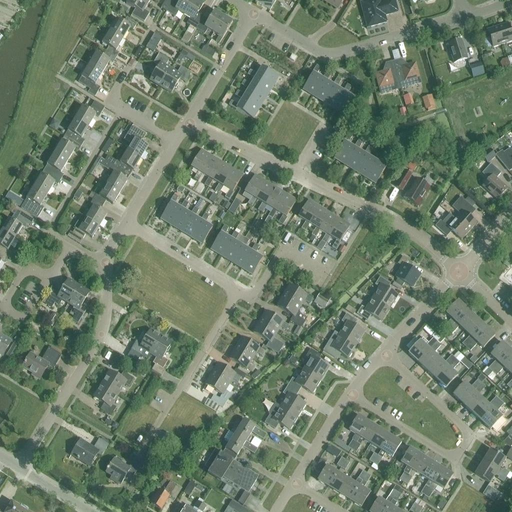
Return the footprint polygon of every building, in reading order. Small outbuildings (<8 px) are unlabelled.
[(144,10),(148,5),(140,0),(127,0),(126,4),(135,10),(132,15),(144,22),(149,13),(144,10)] [(165,0),(161,8),(166,12),(172,0),(165,0)] [(178,12),(184,15),(193,0),(180,0),(179,3),(174,0),(172,0),(166,12),(175,17),(178,12)] [(187,44),(191,37),(203,17),(197,14),(203,4),(195,0),(193,0),(184,15),(190,19),(187,24),(189,25),(184,34),(182,33),(178,38),(187,44)] [(256,0),(255,2),(270,11),(276,0),(256,0)] [(323,0),(338,9),(342,0),(323,0)] [(385,16),(398,12),(394,0),(385,0),(381,1),(380,0),(370,0),(360,3),(367,28),(387,23),(385,16)] [(208,20),(203,17),(191,37),(198,41),(202,33),(204,35),(207,29),(213,33),(223,17),(214,11),(208,20)] [(232,22),(223,17),(213,33),(219,36),(216,41),(219,44),(222,39),(232,22)] [(116,19),(109,31),(123,40),(130,28),(133,30),(136,24),(126,18),(123,23),(116,19)] [(497,26),(503,45),(511,41),(511,35),(508,23),(497,26)] [(489,37),(492,47),(492,48),(503,45),(497,26),(486,30),(489,37)] [(123,40),(109,31),(102,43),(109,47),(105,52),(116,59),(119,53),(116,51),(123,40)] [(154,34),(146,48),(153,52),(161,39),(154,34)] [(454,64),(467,59),(461,40),(447,45),(454,64)] [(216,52),(208,47),(205,46),(202,52),(212,58),(216,52)] [(195,58),(182,51),(177,60),(181,62),(184,57),(193,62),(195,58)] [(116,59),(105,52),(102,57),(95,53),(88,65),(102,74),(109,62),(112,64),(116,59)] [(160,87),(171,70),(165,67),(168,60),(158,54),(153,63),(159,66),(150,81),(160,87)] [(400,89),(420,83),(415,64),(402,67),(400,61),(393,62),(397,76),(400,89)] [(376,75),(381,94),(400,89),(397,76),(393,62),(386,64),(388,71),(376,75)] [(472,77),(484,73),(481,64),(470,67),(472,77)] [(102,74),(88,65),(81,77),(78,83),(90,89),(87,93),(94,97),(97,94),(100,88),(95,85),(102,74)] [(313,97),(328,73),(326,72),(322,79),(316,75),(321,68),(316,66),(312,73),(313,74),(302,90),(313,97)] [(247,75),(254,79),(255,78),(272,88),(278,78),(261,67),(257,75),(250,70),(247,75)] [(177,74),(171,70),(160,87),(171,94),(180,79),(185,82),(190,74),(180,68),(177,74)] [(331,75),(328,73),(313,97),(323,103),(334,86),(332,85),(326,82),(331,75)] [(241,85),(248,89),(249,88),(266,98),(272,88),(255,78),(254,79),(251,85),(244,81),(241,85)] [(323,103),(333,109),(344,92),(343,92),(337,88),(341,81),(337,78),(332,85),(334,86),(323,103)] [(344,92),(333,109),(344,116),(354,99),(347,94),(351,87),(347,85),(343,92),(344,92)] [(235,95),(242,100),(243,98),(259,109),(266,98),(249,88),(248,89),(244,95),(237,91),(235,95)] [(409,95),(403,97),(406,107),(412,105),(409,95)] [(243,98),(242,100),(238,105),(231,101),(229,106),(236,110),(237,109),(253,119),(259,109),(243,98)] [(432,99),(424,101),(427,111),(428,111),(428,112),(435,110),(435,109),(435,108),(432,99)] [(74,119),(88,127),(95,116),(98,118),(104,108),(94,102),(88,111),(82,107),(74,119)] [(81,139),(88,127),(74,119),(67,131),(64,136),(81,146),(84,141),(81,139)] [(120,147),(141,159),(148,148),(141,143),(144,138),(146,135),(132,127),(124,140),(125,140),(120,147)] [(334,159),(344,165),(355,148),(353,148),(347,144),(352,137),(347,134),(343,142),(344,142),(334,159)] [(78,152),(81,146),(64,136),(61,141),(54,153),(68,161),(75,150),(78,152)] [(344,165),(355,172),(365,155),(364,154),(358,150),(362,143),(358,141),(353,148),(355,148),(344,165)] [(133,171),(141,159),(120,147),(116,154),(119,156),(116,161),(107,156),(105,161),(129,176),(132,171),(133,171)] [(365,155),(355,172),(365,178),(375,161),(374,160),(368,157),(372,150),(368,147),(364,154),(365,155)] [(495,157),(488,148),(480,155),(487,163),(495,157)] [(511,151),(510,148),(503,153),(502,151),(495,155),(508,172),(511,169),(511,151)] [(198,181),(202,174),(201,174),(212,157),(201,150),(191,167),(198,172),(194,179),(198,181)] [(61,173),(68,161),(54,153),(44,170),(61,180),(64,174),(61,173)] [(378,153),(374,160),(375,161),(365,178),(375,184),(386,167),(378,163),(383,156),(378,153)] [(208,188),(213,181),(212,180),(222,163),(212,157),(201,174),(202,174),(208,178),(204,185),(208,188)] [(126,181),(129,176),(105,161),(104,161),(101,159),(97,164),(101,166),(108,170),(110,171),(107,176),(110,178),(106,185),(120,193),(127,181),(126,181)] [(416,166),(410,162),(406,168),(413,172),(416,166)] [(222,186),(232,169),(222,163),(212,180),(213,181),(219,184),(214,191),(219,194),(223,187),(222,186)] [(498,200),(507,189),(495,179),(501,173),(490,164),(482,173),(489,180),(483,186),(498,200)] [(243,176),(232,169),(222,186),(223,187),(229,191),(225,198),(229,200),(233,193),(233,192),(243,176)] [(57,185),(61,180),(44,170),(33,187),(47,195),(54,184),(57,185)] [(418,207),(429,188),(415,179),(414,180),(410,177),(411,175),(405,171),(395,187),(402,191),(402,190),(407,192),(403,198),(418,207)] [(255,199),(265,182),(255,176),(244,192),(252,197),(248,204),(252,207),(256,200),(255,199)] [(275,188),(265,182),(255,199),(256,200),(262,203),(258,210),(262,213),(266,206),(265,205),(275,188)] [(113,205),(120,193),(106,185),(102,191),(99,190),(95,195),(91,193),(89,197),(93,199),(93,200),(103,206),(106,201),(113,205)] [(40,207),(47,195),(33,187),(26,198),(33,203),(27,212),(37,218),(40,214),(44,208),(40,207)] [(275,211),(286,194),(275,188),(265,205),(266,206),(272,209),(268,216),(272,219),(277,212),(275,211)] [(209,200),(213,203),(217,196),(213,194),(209,200)] [(296,201),(286,194),(275,211),(277,212),(283,216),(278,223),(283,225),(287,218),(286,217),(296,201)] [(181,209),(180,208),(174,205),(178,198),(174,195),(169,202),(170,203),(160,219),(171,226),(181,209)] [(460,214),(455,219),(469,232),(476,223),(467,215),(473,209),(461,197),(452,207),(460,214)] [(18,198),(14,204),(20,208),(24,202),(18,198)] [(235,199),(228,212),(233,215),(241,203),(235,199)] [(85,218),(99,227),(107,215),(100,211),(103,206),(93,200),(86,210),(89,211),(85,218)] [(171,226),(181,232),(191,215),(190,215),(184,211),(188,204),(184,201),(180,208),(181,209),(171,226)] [(309,224),(319,207),(308,201),(298,217),(305,222),(301,229),(305,232),(310,225),(309,224)] [(225,202),(222,208),(227,210),(230,205),(225,202)] [(329,213),(319,207),(309,224),(310,225),(316,228),(311,235),(313,236),(316,238),(320,231),(319,230),(329,213)] [(181,232),(191,238),(202,222),(201,221),(195,217),(199,210),(195,208),(190,215),(191,215),(181,232)] [(13,215),(10,220),(15,223),(21,213),(15,209),(11,214),(13,215)] [(1,231),(15,239),(22,228),(25,230),(28,225),(30,226),(33,221),(21,213),(15,223),(10,220),(8,219),(1,231)] [(319,230),(320,231),(326,235),(322,242),(326,244),(330,237),(329,236),(339,220),(329,213),(319,230)] [(202,222),(191,238),(202,245),(212,228),(205,224),(209,217),(205,214),(201,221),(202,222)] [(92,239),(99,227),(85,218),(81,216),(74,228),(75,228),(72,234),(70,232),(67,237),(79,245),(85,235),(92,239)] [(268,216),(263,224),(268,227),(272,219),(268,216)] [(469,232),(455,219),(448,227),(440,221),(435,226),(446,236),(451,231),(461,240),(469,232)] [(329,236),(330,237),(336,241),(332,248),(336,250),(341,243),(340,242),(350,226),(339,220),(329,236)] [(210,250),(221,257),(231,240),(231,239),(225,236),(229,229),(225,226),(220,233),(221,234),(210,250)] [(8,251),(15,239),(1,231),(0,232),(0,253),(7,258),(11,253),(8,251)] [(231,240),(221,257),(231,263),(242,246),(241,246),(235,242),(239,235),(235,232),(231,239),(231,240)] [(252,252),(251,252),(245,248),(250,241),(245,239),(241,246),(242,246),(231,263),(242,269),(252,252)] [(322,242),(317,249),(321,251),(326,244),(322,242)] [(256,245),(251,252),(252,252),(242,269),(252,276),(263,259),(256,255),(260,248),(256,245)] [(411,288),(420,274),(410,268),(413,263),(402,256),(398,264),(403,267),(396,278),(411,288)] [(511,260),(511,257),(510,256),(503,264),(507,267),(511,260)] [(380,288),(373,299),(389,308),(397,295),(387,289),(390,284),(380,277),(375,285),(380,288)] [(62,300),(68,303),(79,286),(68,280),(57,297),(52,294),(46,305),(52,308),(54,303),(59,306),(62,300)] [(79,286),(68,303),(74,307),(70,315),(74,317),(72,320),(78,324),(86,310),(80,307),(89,293),(79,286)] [(283,296),(300,306),(303,300),(310,304),(312,299),(306,296),(306,295),(289,286),(283,296)] [(331,298),(321,292),(315,300),(314,303),(324,309),(325,307),(331,298)] [(296,312),(300,306),(283,296),(277,307),(293,316),(290,321),(301,327),(307,318),(296,312)] [(367,321),(370,315),(381,322),(389,308),(373,299),(366,309),(362,306),(357,314),(367,321)] [(444,326),(444,327),(445,329),(448,331),(467,310),(458,301),(446,314),(451,319),(444,326)] [(464,331),(476,319),(467,310),(448,331),(452,334),(459,326),(464,331)] [(53,312),(47,323),(53,327),(59,316),(53,312)] [(266,312),(260,322),(276,332),(280,326),(286,330),(289,326),(282,322),(283,322),(266,312)] [(346,325),(340,336),(355,345),(363,332),(353,326),(357,321),(346,314),(341,322),(346,325)] [(466,348),(485,327),(476,319),(464,331),(469,336),(462,344),(466,348)] [(0,354),(2,356),(11,342),(0,335),(0,321),(0,320),(0,354)] [(276,332),(260,322),(253,333),(269,342),(266,347),(268,348),(278,354),(284,345),(273,338),(276,332)] [(302,330),(297,327),(293,334),(298,337),(302,330)] [(495,336),(485,327),(466,348),(470,352),(478,344),(483,349),(495,336)] [(145,350),(151,353),(161,336),(151,330),(142,344),(136,341),(131,350),(141,356),(145,350)] [(87,337),(80,332),(76,337),(83,342),(87,337)] [(337,352),(347,358),(355,345),(340,336),(335,332),(323,351),(334,357),(337,352)] [(278,334),(276,339),(285,343),(288,338),(278,334)] [(152,370),(161,375),(162,375),(165,370),(163,369),(168,360),(163,357),(172,342),(161,336),(151,353),(157,357),(153,363),(155,364),(152,370)] [(410,351),(419,342),(414,337),(406,347),(410,351)] [(242,338),(236,349),(253,359),(256,353),(262,356),(265,352),(260,349),(259,348),(242,338)] [(314,342),(308,338),(305,343),(309,346),(311,347),(314,342)] [(418,363),(437,342),(433,338),(425,346),(420,341),(419,342),(410,351),(408,354),(418,363)] [(427,371),(439,359),(433,354),(441,346),(437,342),(418,363),(427,371)] [(492,372),(511,352),(502,343),(490,356),(495,360),(488,368),(492,372)] [(13,344),(5,356),(11,359),(18,347),(13,344)] [(54,368),(62,355),(49,348),(41,360),(30,353),(22,367),(33,374),(31,376),(39,380),(48,365),(54,368)] [(253,359),(236,349),(229,359),(246,369),(253,373),(255,368),(249,365),(253,359)] [(310,360),(304,371),(319,381),(328,367),(317,361),(321,356),(310,349),(306,357),(310,360)] [(509,373),(511,369),(511,352),(492,372),(496,376),(503,368),(509,373)] [(459,355),(455,359),(459,363),(463,358),(464,358),(459,354),(459,355)] [(444,363),(439,359),(427,371),(436,380),(455,359),(453,357),(451,355),(444,363)] [(477,360),(473,356),(469,360),(473,364),(477,360)] [(455,359),(436,380),(445,388),(457,376),(452,371),(459,363),(455,359)] [(466,361),(462,366),(468,371),(472,366),(466,361)] [(212,375),(228,385),(232,379),(238,382),(241,378),(243,379),(246,375),(235,369),(233,373),(218,364),(212,375)] [(487,367),(482,372),(483,373),(488,377),(492,372),(488,368),(487,367)] [(261,374),(258,370),(251,377),(253,380),(261,374)] [(102,385),(117,394),(124,383),(129,386),(134,379),(123,372),(120,378),(110,371),(102,385)] [(319,381),(304,371),(297,382),(292,378),(287,386),(298,393),(301,387),(311,394),(319,381)] [(225,391),(228,385),(212,375),(205,385),(222,395),(219,399),(214,396),(211,401),(223,408),(231,394),(225,391)] [(464,383),(453,395),(462,404),(481,383),(477,380),(470,388),(464,383)] [(481,383),(462,404),(471,413),(483,400),(478,395),(485,387),(481,383)] [(111,405),(117,394),(102,385),(94,398),(104,404),(101,409),(111,416),(116,408),(111,405)] [(298,393),(287,386),(283,394),(288,397),(281,407),(297,417),(305,404),(295,398),(298,393)] [(488,405),(483,400),(471,413),(480,421),(500,401),(497,399),(496,397),(488,405)] [(504,404),(500,401),(480,421),(490,430),(502,417),(496,412),(504,404)] [(292,424),(297,417),(289,412),(281,407),(275,404),(268,414),(269,415),(265,423),(275,429),(278,424),(288,430),(292,424)] [(352,440),(356,442),(360,437),(369,423),(358,416),(349,431),(355,434),(351,439),(352,440)] [(243,420),(234,435),(246,442),(251,433),(263,440),(267,435),(243,420)] [(379,430),(369,423),(360,437),(370,444),(379,430)] [(390,436),(379,430),(370,444),(381,451),(390,436)] [(223,453),(234,460),(236,457),(237,457),(242,447),(254,454),(258,449),(246,442),(234,435),(228,432),(224,439),(225,441),(228,443),(225,449),(223,453)] [(176,448),(180,441),(166,433),(162,440),(176,448)] [(378,456),(382,458),(385,453),(392,458),(401,443),(390,436),(381,451),(377,456),(378,456)] [(511,448),(511,442),(507,438),(502,443),(511,448)] [(102,456),(109,445),(99,439),(94,448),(80,440),(71,455),(89,466),(97,453),(102,456)] [(348,447),(348,448),(352,450),(356,442),(352,440),(348,447)] [(360,445),(356,442),(352,450),(356,453),(360,445)] [(411,470),(420,455),(409,448),(400,463),(406,467),(403,472),(404,473),(404,472),(408,475),(411,470)] [(248,493),(258,477),(234,461),(222,454),(215,450),(205,467),(210,470),(207,474),(221,482),(223,478),(244,491),(237,504),(243,507),(251,495),(248,493)] [(482,462),(506,477),(509,472),(504,469),(503,471),(499,468),(505,459),(490,450),(482,462)] [(377,456),(374,453),(369,461),(373,463),(378,456),(377,456)] [(431,462),(420,455),(411,470),(422,476),(431,462)] [(129,483),(139,466),(133,462),(129,468),(120,463),(122,460),(116,456),(114,459),(106,473),(112,477),(110,479),(120,485),(124,479),(129,483)] [(377,466),(382,458),(378,456),(373,463),(377,466)] [(341,458),(336,465),(341,468),(345,460),(341,458)] [(151,463),(145,459),(140,466),(147,470),(151,463)] [(345,460),(341,468),(345,470),(349,463),(345,460)] [(422,476),(429,481),(425,486),(429,488),(432,483),(442,469),(431,462),(422,476)] [(503,482),(506,477),(482,462),(474,474),(490,484),(495,475),(499,477),(498,479),(503,482)] [(328,488),(337,473),(326,466),(317,481),(328,488)] [(453,475),(442,469),(432,483),(429,488),(433,491),(434,491),(437,486),(443,490),(453,475)] [(362,481),(367,474),(363,471),(358,479),(362,481)] [(408,475),(404,472),(404,473),(399,480),(403,482),(408,475)] [(348,480),(337,473),(328,488),(339,494),(348,480)] [(366,484),(371,476),(367,474),(362,481),(366,484)] [(412,477),(408,475),(403,482),(407,485),(412,477)] [(362,481),(358,479),(355,484),(348,480),(339,494),(350,501),(359,486),(362,481)] [(366,484),(362,481),(359,486),(350,501),(361,508),(370,493),(363,489),(366,484)] [(174,501),(181,489),(170,482),(163,494),(159,491),(151,504),(161,510),(168,497),(174,501)] [(189,496),(195,486),(190,483),(184,493),(189,496)] [(421,493),(425,496),(429,488),(425,486),(421,493)] [(493,501),(499,493),(488,486),(483,494),(493,501)] [(433,491),(429,488),(425,496),(429,498),(433,491)] [(393,490),(388,497),(392,500),(397,492),(393,490)] [(401,495),(397,492),(392,500),(396,503),(401,495)] [(384,511),(389,505),(385,503),(378,498),(369,511),(384,511)] [(399,511),(400,511),(393,508),(396,503),(392,500),(389,505),(384,511),(399,511)] [(231,501),(228,507),(233,510),(235,511),(239,511),(242,507),(231,501)] [(409,511),(411,511),(414,511),(418,506),(414,503),(409,511)]
